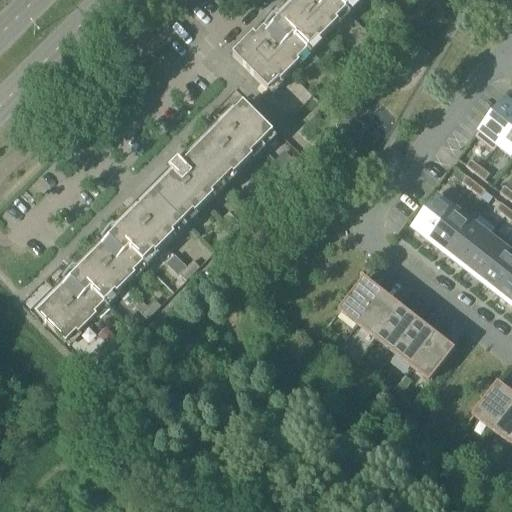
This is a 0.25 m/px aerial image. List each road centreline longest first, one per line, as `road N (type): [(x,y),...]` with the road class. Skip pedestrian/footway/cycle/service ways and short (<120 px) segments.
road 1 (residential): [(511,357),(365,233),(499,56)]
road 2 (residential): [(15,240),(249,0)]
road 3 (secondary): [(0,105),(105,0)]
